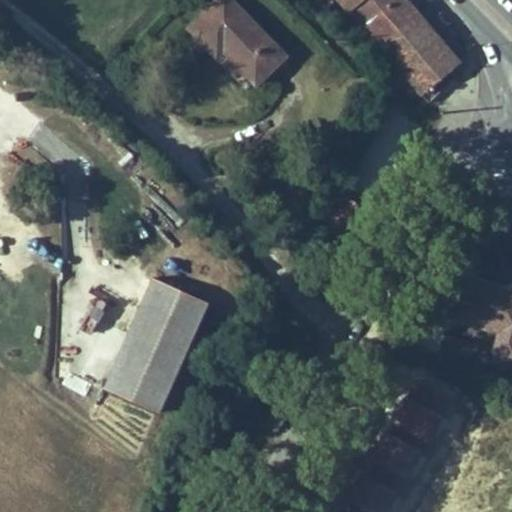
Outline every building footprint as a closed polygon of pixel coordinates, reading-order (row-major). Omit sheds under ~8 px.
[(331,0),(350,20),(374,0),(331,0)] [(374,0),(350,20),(355,25),(366,36),(408,0),(374,0)] [(411,0),(408,0),(366,36),(384,54),(426,21),(419,11),(411,0)] [(226,1),(193,33),(221,59),(230,51),(260,82),(282,60),(226,1)] [(426,21),(384,54),(423,95),(460,63),(440,38),(426,21)] [(368,159),(346,188),(362,198),(383,169),(368,159)] [(338,194),(328,217),(348,226),(359,204),(338,194)] [(170,240),(117,349),(171,375),(223,266),(170,240)] [(511,257),(477,246),(459,303),(511,319),(511,257)]
